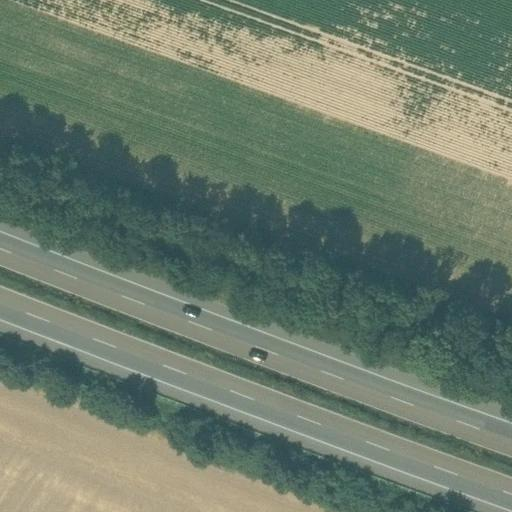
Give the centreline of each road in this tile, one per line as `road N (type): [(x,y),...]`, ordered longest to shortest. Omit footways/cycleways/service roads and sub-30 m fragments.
road 1 (motorway): [(511,422),(0,228)]
road 2 (motorway): [(0,310),(511,493)]
